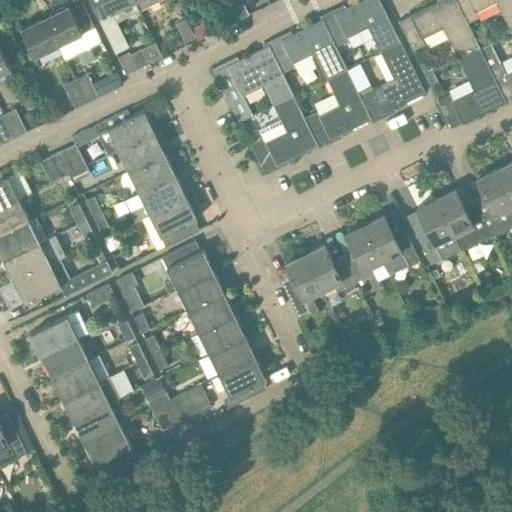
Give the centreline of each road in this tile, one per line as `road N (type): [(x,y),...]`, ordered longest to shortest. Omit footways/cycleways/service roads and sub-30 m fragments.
road 1 (residential): [(247,228),(243,242),(308,377),(87,482),(65,478),(7,353)]
road 2 (residential): [(511,112),(378,164),(247,228)]
road 3 (residential): [(0,162),(174,77)]
road 4 (residential): [(247,228),(174,77)]
road 5 (residential): [(174,77),(322,0)]
